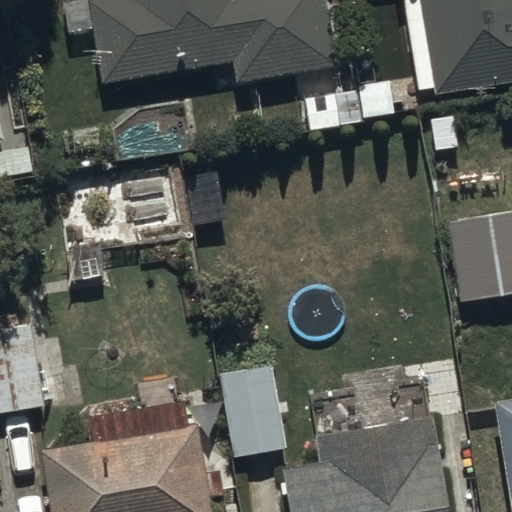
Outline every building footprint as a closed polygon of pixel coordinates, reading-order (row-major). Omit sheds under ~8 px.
[(56,0),(62,30),(88,25),(97,80),(230,57),(234,80),(337,62),(326,0),(56,0)] [(511,0),(396,0),(407,84),(426,81),(427,90),(511,79),(511,0)] [(0,153),(11,152),(0,103),(0,153)] [(511,210),(445,221),(460,312),(511,303),(511,210)] [(0,408),(44,401),(30,317),(0,322),(0,408)] [(272,361),(217,371),(232,458),(288,448),(272,361)] [(511,511),(511,390),(491,394),(510,511),(511,511)] [(89,440),(34,448),(43,511),(206,511),(204,498),(221,496),(217,468),(204,470),(197,424),(184,426),(180,396),(85,410),(89,440)] [(319,460),(278,466),(284,511),(450,511),(436,409),(314,426),(319,460)]
